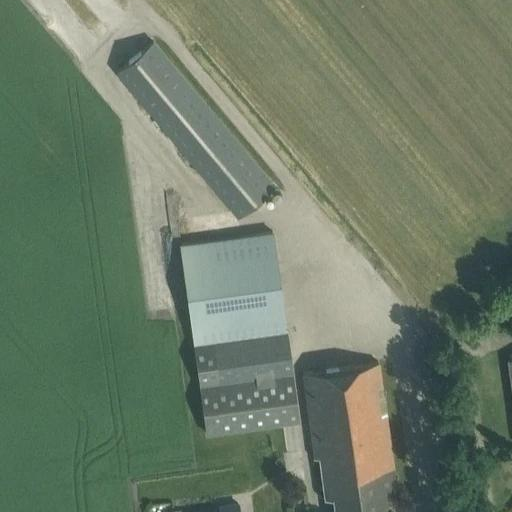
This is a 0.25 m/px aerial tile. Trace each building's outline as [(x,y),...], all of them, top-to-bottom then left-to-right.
[(86,60),(100,47),(85,31),(70,44),(86,60)] [(117,71),(237,216),(274,185),(153,41),(117,71)] [(272,231),(180,244),(206,433),(298,421),(272,231)] [(414,345),(417,366),(431,364),(428,343),(414,345)] [(385,511),(384,503),(398,501),(379,363),(302,373),(314,457),(319,457),(325,497),(333,496),(334,511),(385,511)]
